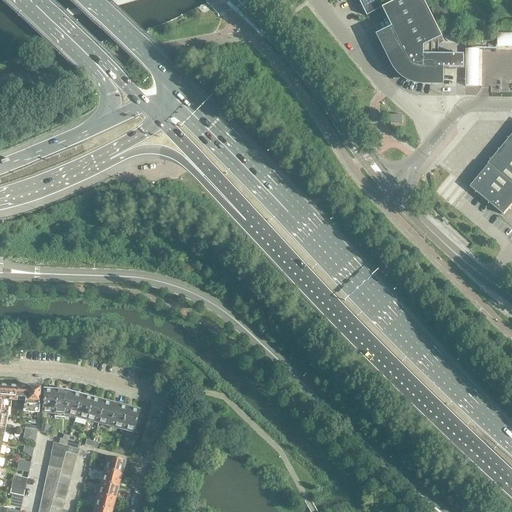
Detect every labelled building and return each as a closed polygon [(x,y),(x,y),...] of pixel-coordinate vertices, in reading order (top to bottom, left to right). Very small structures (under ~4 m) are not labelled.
[(382,10),(376,0),(359,0),(368,16),(382,10)] [(432,55),(432,44),(437,41),(438,44),(442,41),(441,39),(443,38),(423,0),(401,0),(383,9),(383,10),(385,14),(392,28),(377,36),(379,35),(381,34),(398,68),(402,72),(406,76),(412,79),(418,81),(424,82),(433,82),(433,83),(433,84),(434,84),(435,84),(436,84),(437,83),(438,82),(439,82),(440,82),(442,81),(443,79),(443,77),(443,75),(442,74),(441,73),(439,72),(439,69),(459,69),(465,69),(465,56),(432,55)] [(442,3),(432,7),(441,26),(451,21),(442,3)] [(511,35),(498,36),(497,48),(511,48),(511,35)] [(480,50),(466,50),(466,88),(479,88),(480,50)] [(391,124),(402,124),(402,116),(392,115),(391,124)] [(489,166),(471,188),(503,215),(504,216),(511,206),(511,136),(488,165),(489,166)] [(438,188),(451,202),(467,187),(454,173),(438,188)] [(24,412),(37,413),(39,389),(0,385),(0,416),(7,418),(8,409),(10,409),(10,401),(15,401),(16,398),(25,399),(24,412)] [(56,415),(58,391),(44,390),(43,414),(56,415)] [(66,415),(71,393),(65,392),(58,391),(56,415),(66,415)] [(76,418),(82,396),(71,393),(66,415),(76,418)] [(93,399),(82,396),(76,418),(87,421),(93,399)] [(99,424),(104,402),(93,399),(87,421),(99,424)] [(116,405),(104,402),(99,424),(110,427),(116,405)] [(127,408),(116,405),(110,427),(121,430),(127,408)] [(139,411),(127,408),(121,430),(133,433),(139,411)] [(41,424),(41,432),(48,434),(50,426),(41,424)] [(24,434),(36,436),(38,430),(36,430),(37,428),(30,426),(30,429),(26,428),(24,434)] [(35,442),(36,436),(24,434),(23,440),(35,442)] [(53,443),(52,449),(66,453),(68,447),(53,443)] [(24,447),(23,452),(31,457),(32,458),(34,449),(24,447)] [(68,447),(66,453),(77,456),(79,450),(68,447)] [(52,449),(51,455),(65,459),(66,453),(52,449)] [(66,453),(65,459),(76,462),(77,456),(66,453)] [(51,455),(49,461),(63,464),(65,459),(51,455)] [(105,470),(122,475),(126,463),(109,458),(105,470)] [(63,464),(63,465),(74,468),(76,462),(65,459),(63,464)] [(31,463),(19,460),(17,470),(29,473),(31,463)] [(49,461),(48,467),(62,470),(63,465),(63,464),(49,461)] [(61,471),(72,474),(74,468),(63,465),(62,470),(61,471)] [(48,467),(47,472),(60,475),(61,471),(62,470),(48,467)] [(122,475),(105,470),(102,483),(119,488),(122,475)] [(60,475),(60,477),(71,480),(72,474),(61,471),(60,475)] [(47,472),(46,478),(59,481),(59,478),(60,477),(60,475),(47,472)] [(12,482),(26,485),(28,479),(14,476),(12,482)] [(59,481),(58,483),(69,486),(71,480),(60,477),(59,478),(59,481)] [(46,478),(45,484),(57,486),(58,484),(58,483),(59,481),(46,478)] [(12,482),(11,488),(25,491),(26,485),(12,482)] [(57,486),(56,489),(67,492),(69,486),(58,483),(58,484),(57,486)] [(102,483),(98,495),(115,500),(119,488),(102,483)] [(45,484),(43,490),(55,492),(56,491),(56,489),(57,486),(45,484)] [(55,492),(55,495),(66,498),(67,492),(56,489),(56,491),(55,492)] [(43,490),(42,495),(54,498),(54,497),(55,495),(55,492),(43,490)] [(21,509),(23,497),(12,494),(9,506),(21,509)] [(42,495),(41,501),(52,503),(53,501),(54,498),(42,495)] [(54,498),(53,501),(64,504),(66,498),(55,495),(54,497),(54,498)] [(111,511),(115,500),(98,495),(94,508),(110,511),(111,511)] [(52,503),(51,506),(62,510),(64,504),(53,501),(52,503)]
